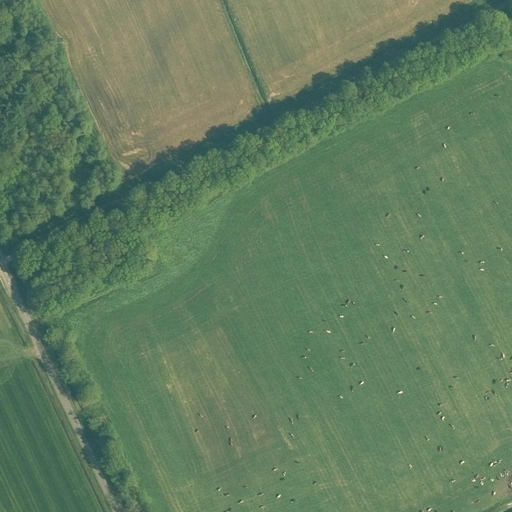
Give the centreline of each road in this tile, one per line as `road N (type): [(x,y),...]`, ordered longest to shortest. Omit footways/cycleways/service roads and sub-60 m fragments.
road 1 (track): [(510,0),(0,263)]
road 2 (unclassified): [(116,511),(0,263)]
